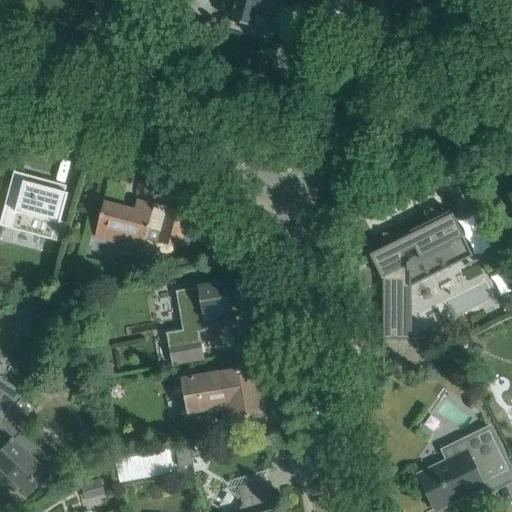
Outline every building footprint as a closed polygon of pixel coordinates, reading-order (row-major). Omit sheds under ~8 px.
[(222,0),(219,10),(231,13),(230,20),(253,27),(254,25),(276,32),(276,31),(281,30),(285,48),(305,43),(296,8),(284,5),(284,0),(222,0)] [(18,212),(14,229),(52,239),(57,222),(60,223),(68,192),(67,192),(67,193),(65,192),(67,185),(66,185),(65,187),(29,177),(30,175),(28,175),(26,182),(25,181),(24,180),(15,211),(18,212)] [(104,201),(95,237),(143,249),(145,239),(160,243),(160,241),(179,246),(179,245),(188,247),(194,222),(186,220),(187,213),(168,208),(162,231),(149,228),(155,204),(137,200),(134,210),(105,202),(105,201),(104,201)] [(383,233),(383,248),(370,254),(382,278),(383,277),(383,344),(385,344),(385,343),(386,343),(400,372),(429,358),(428,356),(422,359),(406,327),(411,326),(411,330),(412,330),(412,284),(410,284),(410,273),(440,259),(445,269),(473,255),(456,221),(458,220),(458,218),(451,222),(448,215),(425,226),(426,227),(411,234),(411,233),(383,233)] [(239,279),(176,290),(183,329),(167,332),(172,365),(204,359),(199,332),(203,331),(203,330),(207,329),(208,334),(235,329),(232,309),(244,307),(239,279)] [(453,352),(442,357),(447,369),(458,363),(453,352)] [(224,373),(184,380),(190,410),(230,403),(232,419),(234,419),(237,435),(261,431),(259,415),(262,414),(254,367),(240,369),(238,357),(242,356),(242,355),(221,359),(224,373)] [(0,421),(10,407),(22,390),(2,376),(0,375),(0,421)] [(22,418),(10,407),(0,421),(0,444),(1,443),(5,447),(0,452),(0,466),(24,489),(24,490),(27,493),(39,480),(46,486),(69,461),(57,450),(48,459),(14,426),(22,418)] [(437,508),(482,485),(481,483),(488,479),(492,488),(511,477),(511,474),(490,429),(446,451),(451,461),(421,475),(437,508)] [(193,457),(190,442),(176,444),(179,466),(194,463),(193,457)] [(171,473),(167,450),(116,459),(120,482),(171,473)] [(276,511),(267,478),(247,483),(238,486),(244,504),(239,511),(276,511)]
